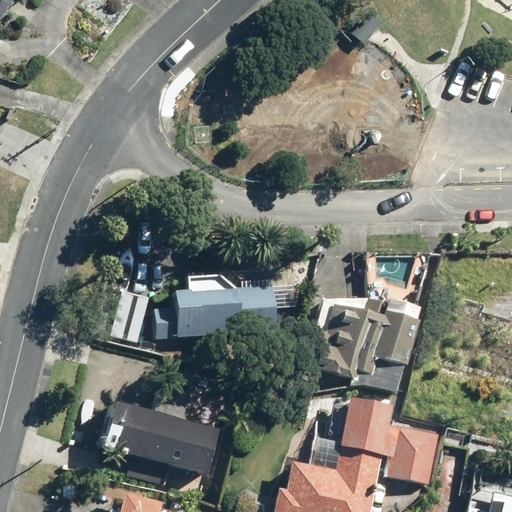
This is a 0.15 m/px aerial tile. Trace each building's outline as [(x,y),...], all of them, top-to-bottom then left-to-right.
[(28,0),(0,0),(0,21),(15,0),(26,0),(28,1),(28,0)] [(362,46),(380,25),(368,14),(349,36),(362,46)] [(149,312),(151,344),(275,334),(271,287),(167,295),(168,310),(149,312)] [(319,301),(299,369),(352,382),(354,374),(368,377),(372,360),(404,368),(418,312),(381,303),(380,307),(365,302),(319,301)] [(272,491),(268,511),(367,511),(377,459),(385,461),(382,479),(424,487),(434,437),(383,427),(386,409),(342,401),(340,410),(329,408),(326,423),(314,421),(305,467),(286,463),(281,493),(272,491)] [(105,407),(94,452),(203,477),(213,432),(105,407)] [(511,511),(511,495),(510,495),(506,511),(481,505),(479,511),(469,511),(462,510),(461,511),(511,511)] [(169,511),(170,508),(118,496),(114,511),(169,511)]
